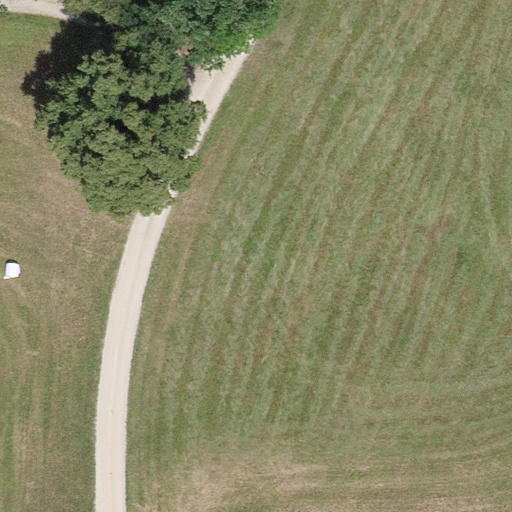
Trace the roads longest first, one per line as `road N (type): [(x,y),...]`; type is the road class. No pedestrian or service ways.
road 1 (track): [(251,0),(156,172),(118,295),(105,511)]
road 2 (track): [(215,62),(146,25),(0,1)]
